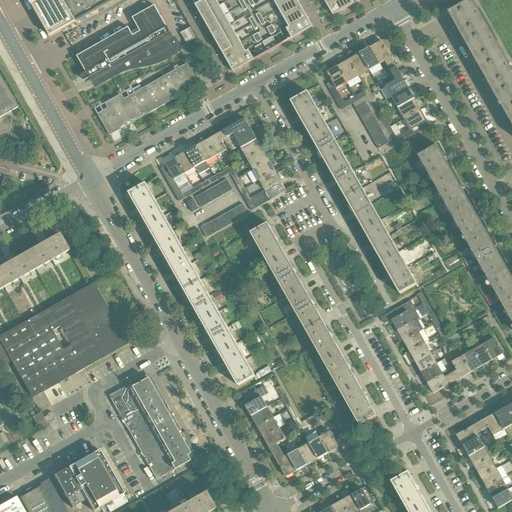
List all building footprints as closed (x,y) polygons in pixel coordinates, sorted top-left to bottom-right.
[(28,0),(50,37),(113,0),(28,0)] [(192,0),(193,2),(195,4),(199,11),(200,13),(202,18),(204,20),(210,30),(211,32),(215,40),(216,42),(218,46),(220,48),(224,55),(225,57),(233,72),(239,69),(243,67),(261,57),(272,50),(307,30),(313,27),(307,16),(305,13),(299,3),(298,1),(297,0),(192,0)] [(324,0),(333,16),(360,0),(324,0)] [(449,12),(508,117),(511,122),(511,69),(508,62),(506,63),(500,53),(502,52),(478,10),(477,10),(471,0),(449,12)] [(86,73),(84,74),(82,75),(85,81),(101,72),(103,76),(104,76),(107,80),(116,74),(119,73),(123,71),(126,70),(129,69),(131,68),(137,67),(142,66),(146,66),(149,65),(153,64),(156,63),(159,62),(163,60),(166,59),(169,57),(172,55),(176,53),(177,52),(179,50),(181,48),(170,33),(170,32),(167,27),(155,6),(132,18),(139,29),(137,30),(136,28),(132,30),(133,32),(132,33),(128,28),(77,57),(86,73)] [(191,26),(181,32),(187,42),(197,37),(191,26)] [(384,71),(388,78),(399,72),(382,41),(381,42),(371,47),(370,48),(380,64),(385,61),(389,68),(384,71)] [(369,70),(380,64),(370,48),(360,54),(360,53),(360,54),(369,70)] [(358,77),(369,70),(360,54),(359,54),(349,60),(358,77)] [(347,83),(358,77),(349,60),(348,60),(338,66),(347,83)] [(185,65),(179,68),(176,70),(124,99),(103,111),(101,112),(98,114),(110,136),(121,130),(120,128),(125,125),(145,113),(146,115),(151,112),(176,98),(199,85),(187,64),(185,65)] [(336,89),(347,83),(338,66),(337,67),(328,72),(327,72),(332,81),(336,89)] [(382,81),(385,87),(402,77),(399,72),(388,78),(382,81)] [(385,87),(392,98),(409,89),(408,88),(402,78),(403,78),(402,77),(385,87)] [(0,117),(9,112),(17,108),(16,106),(0,78),(0,117)] [(336,89),(332,81),(326,84),(330,91),(335,100),(341,110),(357,101),(354,97),(344,103),(340,97),(336,89)] [(123,92),(125,97),(135,92),(133,88),(123,92)] [(364,92),(367,96),(370,102),(374,99),(368,89),(364,92)] [(392,98),(398,109),(415,100),(414,99),(409,89),(392,98)] [(333,138),(326,124),(319,112),(316,105),(315,106),(308,93),(308,92),(291,102),(299,116),(300,118),(301,121),(302,121),(317,148),(318,150),(319,153),(320,152),(335,180),(336,182),(337,184),(338,184),(353,212),(354,214),(356,217),(371,244),(373,246),(374,249),(374,248),(389,276),(390,278),(392,280),(400,294),(417,285),(409,271),(408,269),(406,265),(391,240),(391,239),(388,234),(373,208),(373,207),(370,202),(355,175),(352,169),(351,169),(337,144),(334,137),(333,138)] [(357,101),(367,96),(364,92),(354,97),(357,101)] [(370,102),(375,111),(380,109),(374,99),(370,102)] [(398,109),(404,120),(421,110),(420,110),(415,100),(398,109)] [(355,107),(358,113),(368,107),(365,101),(355,107)] [(358,113),(361,118),(371,112),(368,107),(358,113)] [(375,111),(381,121),(385,119),(380,109),(375,111)] [(421,110),(404,120),(400,122),(402,126),(406,124),(410,131),(422,124),(427,121),(427,120),(426,120),(422,112),(421,111),(421,110)] [(361,118),(364,123),(374,117),(371,112),(361,118)] [(364,123),(366,128),(377,122),(374,117),(364,123)] [(236,139),(251,130),(252,129),(251,129),(245,119),(223,131),(227,138),(234,135),(236,139)] [(381,121),(387,131),(391,129),(385,119),(381,121)] [(366,128),(369,133),(380,127),(377,122),(366,128)] [(396,139),(391,129),(387,131),(395,146),(405,140),(424,129),(422,124),(410,131),(396,139)] [(369,133),(372,138),(383,133),(380,127),(369,133)] [(236,139),(242,149),(257,140),(258,140),(258,139),(257,140),(251,130),(236,139)] [(222,141),(227,138),(223,131),(218,134),(217,134),(217,135),(207,140),(206,140),(207,141),(215,156),(227,150),(222,141)] [(372,138),(375,144),(386,138),(383,133),(372,138)] [(386,138),(375,144),(378,149),(389,143),(386,138)] [(242,149),(248,160),(263,151),(264,150),(263,150),(257,140),(242,149)] [(205,162),(215,156),(207,141),(197,146),(196,146),(205,162)] [(195,168),(205,162),(196,146),(186,152),(186,151),(185,152),(186,152),(195,168)] [(462,190),(447,163),(445,160),(437,146),(418,156),(431,179),(439,193),(448,208),(456,223),(482,268),(490,283),(499,298),(507,313),(511,321),(511,277),(496,250),(479,219),(462,190)] [(248,160),(254,170),(269,161),(270,161),(269,160),(269,161),(263,151),(248,160)] [(184,174),(195,168),(186,152),(176,158),(175,158),(175,159),(184,174)] [(165,164),(166,166),(169,172),(170,175),(171,175),(174,180),(175,180),(174,180),(184,174),(175,159),(166,164),(165,164)] [(254,170),(260,180),(275,172),(275,171),(276,171),(275,171),(269,161),(254,170)] [(169,172),(166,166),(160,169),(179,202),(191,195),(189,191),(182,195),(174,180),(171,175),(170,175),(169,172)] [(228,169),(230,173),(232,176),(236,174),(232,166),(228,169)] [(218,174),(221,179),(228,175),(225,170),(218,174)] [(275,172),(260,180),(265,190),(265,191),(250,199),(256,209),(286,192),(280,182),(282,182),(280,178),(279,178),(275,172)] [(208,180),(211,184),(219,180),(216,175),(208,180)] [(233,178),(237,186),(241,183),(237,176),(233,178)] [(14,180),(3,177),(0,187),(11,190),(14,180)] [(227,180),(222,183),(228,193),(233,190),(227,180)] [(199,185),(201,190),(209,185),(207,181),(199,185)] [(381,189),(384,196),(398,189),(394,181),(381,189)] [(222,183),(216,186),(222,196),(228,193),(222,183)] [(194,309),(209,335),(210,336),(209,336),(211,338),(212,340),(228,367),(227,368),(229,370),(230,372),(238,386),(255,377),(247,363),(248,363),(244,357),(237,344),(229,331),(230,331),(226,325),(211,299),(212,299),(208,293),(208,294),(201,281),(193,267),(190,261),(175,235),(172,229),(157,204),(157,203),(154,197),(146,184),(129,194),(137,208),(138,210),(140,212),(155,239),(155,240),(156,242),(158,244),(173,271),(173,272),(174,274),(175,276),(176,276),(192,304),(191,304),(193,306),(194,309)] [(197,186),(189,191),(191,195),(199,191),(197,186)] [(216,186),(211,189),(217,199),(222,196),(216,186)] [(211,189),(206,191),(212,202),(217,199),(211,189)] [(212,202),(206,191),(196,197),(202,208),(212,202)] [(250,199),(246,192),(242,195),(252,211),(256,209),(250,199)] [(187,202),(193,213),(199,209),(193,199),(187,202)] [(242,204),(237,207),(243,218),(248,215),(242,204)] [(237,207),(232,210),(238,221),(243,218),(237,207)] [(232,210),(226,213),(233,223),(238,221),(232,210)] [(226,213),(221,216),(227,227),(233,223),(226,213)] [(221,216),(216,219),(222,230),(227,227),(221,216)] [(216,219),(211,221),(217,232),(222,230),(216,219)] [(211,221),(206,224),(212,235),(217,232),(211,221)] [(212,235),(206,224),(201,227),(207,238),(212,235)] [(268,224),(251,234),(258,247),(260,251),(262,253),(277,279),(276,279),(280,285),(294,310),(298,316),(305,330),(313,343),(316,349),(331,375),(334,381),(349,407),(352,413),(360,426),(377,417),(369,403),(369,402),(368,400),(366,398),(351,371),(350,368),(348,366),(333,339),(332,336),(330,334),(314,306),(315,306),(313,304),(312,302),(296,275),(297,275),(295,272),(294,270),(278,243),(279,243),(277,240),(276,238),(268,224)] [(0,289),(17,280),(23,277),(23,276),(49,262),(55,259),(55,258),(68,251),(58,234),(44,242),(42,243),(40,245),(12,260),(10,261),(8,263),(0,267),(0,289)] [(460,252),(463,257),(470,253),(467,248),(460,252)] [(339,253),(329,258),(334,268),(344,262),(339,253)] [(427,257),(430,262),(438,257),(435,253),(427,257)] [(70,345),(62,350),(76,374),(86,368),(102,359),(106,357),(106,356),(109,354),(111,354),(114,352),(118,350),(119,349),(123,347),(127,345),(128,344),(125,339),(123,335),(121,332),(120,330),(118,327),(116,323),(115,322),(113,318),(111,314),(110,313),(108,309),(106,306),(105,304),(103,301),(101,297),(100,296),(100,295),(98,292),(96,289),(93,283),(88,286),(0,335),(0,341),(4,349),(48,325),(52,332),(60,327),(70,345)] [(214,296),(217,300),(223,297),(221,292),(214,296)] [(417,295),(422,303),(426,300),(421,292),(418,295),(417,295)] [(485,296),(491,305),(497,301),(491,292),(485,296)] [(423,304),(426,310),(430,308),(426,300),(422,303),(423,304)] [(394,324),(397,331),(413,322),(417,320),(411,309),(415,307),(411,301),(406,304),(396,309),(390,313),(391,314),(394,319),(391,320),(391,321),(392,320),(394,324)] [(421,318),(428,314),(426,310),(423,304),(416,308),(421,318)] [(430,308),(426,310),(428,314),(430,317),(434,315),(430,308)] [(488,316),(476,323),(479,328),(486,324),(489,329),(494,326),(488,316)] [(440,324),(436,317),(431,319),(435,327),(440,324)] [(399,334),(403,341),(423,330),(420,324),(418,321),(420,320),(419,319),(417,320),(413,322),(397,331),(397,332),(398,331),(399,334)] [(479,328),(476,323),(469,327),(471,332),(479,328)] [(48,325),(4,349),(32,398),(76,374),(62,350),(52,332),(48,325)] [(445,334),(441,327),(437,329),(441,337),(445,334)] [(467,329),(460,333),(462,337),(469,333),(467,329)] [(259,336),(265,345),(271,341),(267,333),(266,332),(259,336)] [(404,342),(409,352),(425,342),(419,332),(403,341),(403,342),(404,342)] [(458,334),(450,338),(453,342),(460,338),(458,334)] [(448,339),(446,336),(442,339),(446,346),(450,344),(448,339)] [(494,339),(484,344),(493,360),(502,355),(503,354),(494,338),(493,339),(494,339)] [(410,352),(415,362),(431,353),(425,342),(409,352),(409,353),(410,352)] [(484,344),(473,350),(482,367),(483,367),(482,366),(492,360),(492,361),(493,361),(493,360),(484,344)] [(473,350),(462,357),(471,373),(472,373),(471,372),(482,366),(482,367),(473,350)] [(415,363),(421,372),(437,363),(431,353),(415,362),(414,362),(415,363)] [(456,371),(451,374),(455,381),(460,378),(461,379),(461,378),(471,372),(471,373),(462,357),(452,363),(456,371)] [(426,383),(443,374),(437,363),(421,372),(420,373),(421,373),(427,383),(426,383)] [(269,366),(259,372),(262,377),(272,372),(270,368),(269,366)] [(443,374),(426,383),(427,384),(427,383),(433,394),(455,381),(451,374),(445,377),(443,374)] [(110,399),(116,408),(156,480),(189,461),(189,460),(188,461),(186,456),(190,454),(147,378),(110,399)] [(264,386),(245,397),(249,404),(253,401),(256,399),(256,400),(262,397),(268,393),(264,386)] [(276,389),(280,396),(285,394),(281,386),(276,389)] [(285,394),(280,396),(285,404),(289,401),(285,394)] [(251,417),(268,408),(271,406),(268,401),(265,403),(262,397),(256,400),(256,399),(253,401),(249,404),(246,406),(246,407),(246,406),(252,417),(251,417)] [(295,411),(290,403),(286,406),(290,413),(295,411)] [(505,408),(495,414),(495,415),(503,430),(511,424),(511,419),(506,408),(505,407),(505,408)] [(252,417),(258,427),(273,418),(268,408),(251,417),(252,418),(252,417)] [(41,412),(34,416),(39,427),(47,424),(41,412)] [(319,412),(313,416),(315,421),(322,417),(319,412)] [(291,415),(296,423),(300,421),(296,413),(291,415)] [(484,420),(479,423),(483,430),(488,427),(493,436),(503,430),(495,415),(495,414),(495,413),(494,414),(485,420),(484,419),(484,420)] [(315,421),(313,416),(306,420),(308,424),(315,421)] [(258,428),(264,437),(279,428),(273,418),(258,427),(257,427),(257,428),(258,428)] [(304,421),(301,423),(297,425),(299,429),(306,426),(304,421)] [(457,436),(463,446),(478,437),(476,434),(483,430),(479,423),(457,436)] [(270,448),(273,455),(280,451),(277,444),(285,439),(279,428),(264,437),(263,438),(264,438),(270,448),(269,448),(269,449),(270,448)] [(319,438),(328,453),(328,454),(329,454),(328,453),(338,448),(339,448),(339,447),(330,431),(329,432),(319,438)] [(468,457),(484,448),(478,437),(463,446),(462,446),(462,447),(463,447),(469,456),(468,457)] [(319,438),(309,444),(318,460),(318,459),(328,453),(319,438)] [(309,444),(298,450),(308,466),(308,465),(318,459),(318,460),(309,444)] [(469,457),(475,467),(490,458),(484,448),(468,457),(469,457)] [(98,450),(68,468),(68,469),(66,470),(65,469),(53,476),(72,508),(84,501),(83,500),(86,499),(93,511),(104,505),(106,508),(108,506),(112,511),(128,503),(123,494),(98,450)] [(298,450),(288,455),(297,472),(298,472),(297,471),(307,465),(307,466),(308,466),(298,450)] [(280,451),(273,455),(286,477),(297,471),(297,472),(288,455),(284,458),(280,451)] [(475,467),(480,477),(496,469),(490,458),(475,467),(474,467),(474,468),(475,467)] [(481,478),(486,488),(502,479),(496,469),(480,477),(480,478),(481,478)] [(392,482),(399,495),(402,501),(403,501),(408,511),(430,511),(419,491),(418,488),(416,486),(408,472),(392,482)] [(67,511),(48,479),(37,485),(38,487),(31,491),(30,490),(29,490),(28,490),(27,490),(27,491),(26,492),(26,493),(27,494),(23,495),(16,499),(15,497),(0,505),(0,511),(67,511)] [(487,488),(492,498),(508,489),(502,479),(486,488),(486,489),(487,488)] [(352,494),(351,494),(361,511),(371,505),(372,505),(362,489),(352,495),(352,494)] [(511,496),(508,489),(492,498),(492,499),(493,499),(498,509),(511,501),(511,496)] [(185,503),(172,510),(173,511),(208,511),(214,509),(204,492),(191,499),(185,502),(185,503)] [(341,500),(347,511),(358,511),(361,511),(351,494),(351,495),(352,495),(342,501),(341,500)] [(331,506),(330,506),(333,511),(347,511),(341,500),(341,501),(331,507),(331,506)]
